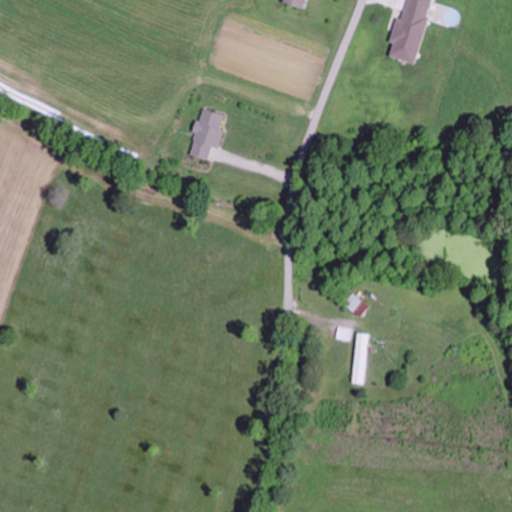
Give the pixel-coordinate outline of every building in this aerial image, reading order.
[(281,0),(281,4),(304,11),(306,0),(281,0)] [(403,0),(387,57),(412,64),(430,0),(403,0)] [(188,156),(207,161),(211,147),(216,148),(224,115),(199,109),(188,156)] [(343,304),(360,317),(368,306),(352,293),(343,304)] [(370,333),(356,332),(354,382),(368,383),(370,333)]
